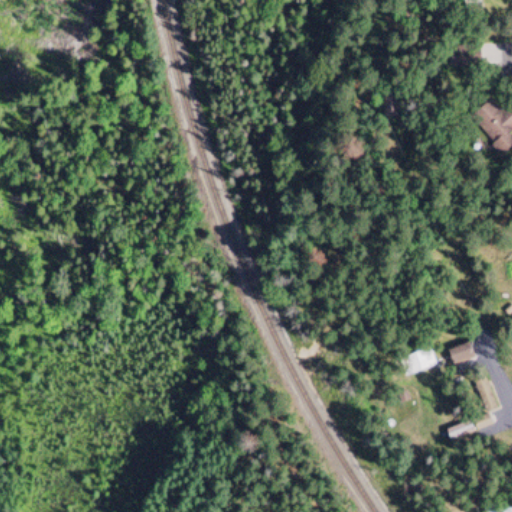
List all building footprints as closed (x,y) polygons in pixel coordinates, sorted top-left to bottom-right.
[(465,67),(465,47),(448,47),(448,67),(465,67)] [(379,96),(382,120),(397,119),(395,95),(379,96)] [(511,133),(511,118),(491,98),(468,122),(503,156),(511,146),(511,139),(509,137),(511,133)] [(446,351),(451,367),(473,361),(468,344),(446,351)] [(436,366),(429,349),(398,360),(405,378),(436,366)] [(469,379),(485,414),(497,408),(482,374),(469,379)] [(384,398),(388,411),(409,404),(405,391),(384,398)] [(446,432),(450,441),(472,432),(468,423),(446,432)]
